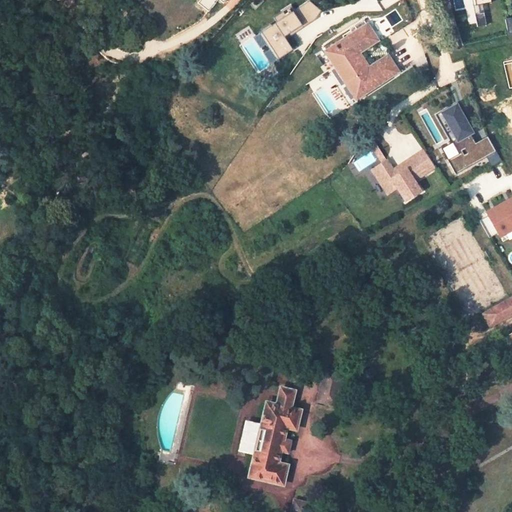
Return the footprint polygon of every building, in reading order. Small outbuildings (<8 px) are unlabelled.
[(313,1),(259,29),(261,33),(241,43),(256,70),(292,50),(284,35),(321,16),(313,1)] [(369,69),(359,53),(377,40),(367,25),(326,52),(356,99),(398,72),(388,56),(369,69)] [(457,102),(440,110),(456,141),(473,133),(457,102)] [(487,158),(491,166),(500,162),(489,136),(473,143),(471,138),(459,143),(463,153),(450,158),(456,171),(487,158)] [(370,167),(385,196),(397,189),(403,202),(422,191),(416,180),(436,169),(424,148),(390,166),(381,149),(374,152),(380,162),(370,167)] [(511,262),(511,245),(487,202),(476,209),(508,265),(511,262)] [(490,326),(511,313),(511,298),(483,315),(490,326)] [(324,369),(317,401),(335,405),(343,374),(324,369)] [(260,424),(253,455),(254,455),(249,477),(282,485),(287,466),(277,464),(280,452),(281,453),(282,450),(284,442),(285,439),(283,439),(286,427),(295,429),(300,411),(290,409),(294,391),(281,388),(276,405),(267,403),(262,424),(260,424)] [(245,421),(238,451),(253,455),(260,424),(245,421)] [(288,452),(290,443),(284,442),(282,450),(288,452)] [(204,496),(196,499),(198,505),(206,503),(204,496)] [(310,511),(312,505),(294,501),(291,511),(310,511)]
